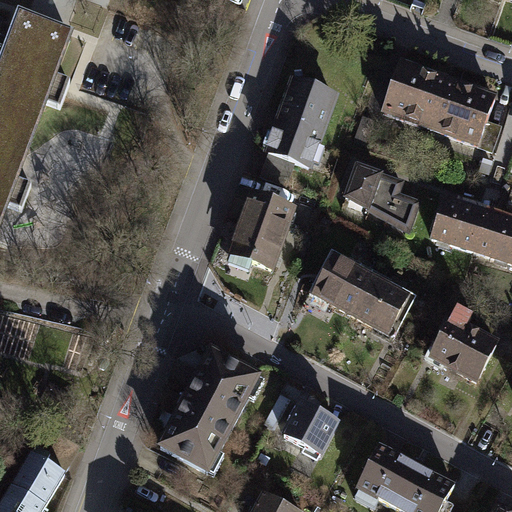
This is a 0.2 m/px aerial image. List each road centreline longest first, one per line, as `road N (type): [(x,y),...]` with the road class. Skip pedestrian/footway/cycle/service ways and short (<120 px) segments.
road 1 (residential): [(167,297),(511,487)]
road 2 (residential): [(278,0),(167,297)]
road 3 (residential): [(167,297),(87,511)]
road 4 (residential): [(511,70),(313,0)]
